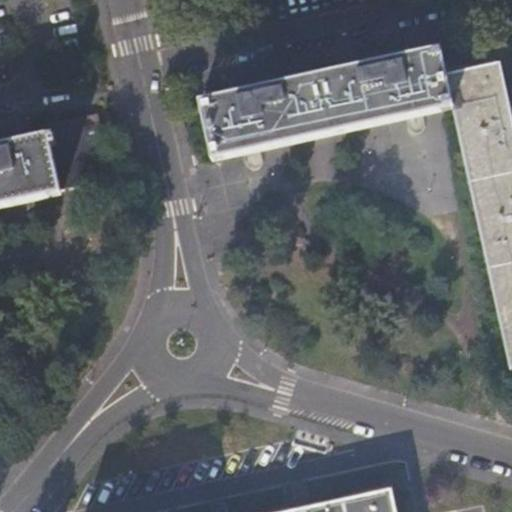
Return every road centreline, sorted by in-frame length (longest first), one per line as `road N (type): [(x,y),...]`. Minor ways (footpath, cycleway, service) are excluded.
road 1 (residential): [(135,65),(463,4),(511,4)]
road 2 (residential): [(179,347),(314,407),(511,462)]
road 3 (residential): [(179,347),(171,209),(135,65)]
road 4 (residential): [(179,347),(112,389),(5,511)]
